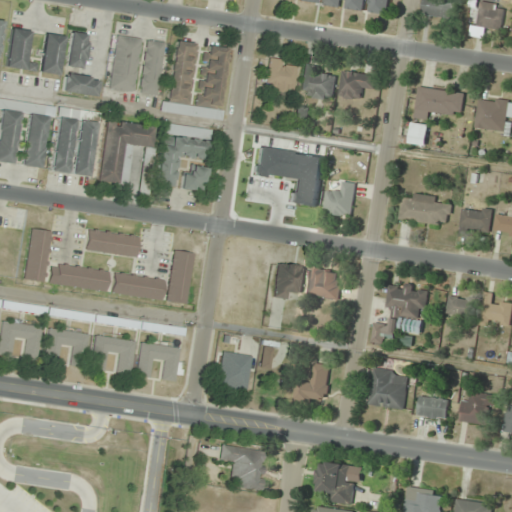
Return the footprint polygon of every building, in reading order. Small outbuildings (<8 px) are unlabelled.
[(455,0),(422,0),(422,17),(455,18),(455,0)] [(504,5),(479,2),(477,26),(502,29),(504,5)] [(4,67),(23,71),(30,32),(11,29),(4,67)] [(39,73),(57,76),(63,38),(45,35),(39,73)] [(135,92),(140,39),(115,36),(109,90),(135,92)] [(158,96),(164,43),(146,41),(140,94),(158,96)] [(219,111),(226,48),(201,45),(175,41),(167,104),(162,103),(161,114),(221,121),(223,111),(219,111)] [(294,92),(295,62),(267,61),(266,91),(294,92)] [(335,77),(317,74),(319,67),(304,65),(299,95),(332,100),(335,77)] [(375,75),(342,71),(339,97),(361,100),(363,90),(374,92),(375,75)] [(99,80),(65,73),(61,91),(95,98),(99,80)] [(464,93),(419,87),(416,112),(461,118),(464,93)] [(511,119),(511,100),(479,97),(476,128),(507,132),(508,119),(511,119)] [(308,120),(308,107),(296,107),(295,119),(308,120)] [(18,113),(0,110),(0,163),(11,165),(18,113)] [(21,167),(39,169),(46,118),(28,115),(21,167)] [(67,174),(72,120),(57,118),(51,173),(67,174)] [(88,178),(94,124),(78,121),(72,175),(88,178)] [(409,143),(426,146),(429,125),(412,122),(409,143)] [(95,183),(125,186),(130,146),(143,147),(138,190),(147,191),(155,128),(115,123),(115,128),(102,127),(95,183)] [(156,185),(173,187),(177,157),(207,161),(211,130),(164,124),(156,185)] [(188,176),(183,174),(178,188),(194,193),(197,183),(202,185),(207,170),(192,165),(188,176)] [(351,218),(357,184),(339,181),(337,191),(326,189),(322,213),(351,218)] [(449,227),(452,201),(413,195),(412,201),(401,200),(399,220),(449,227)] [(491,209),(461,209),(461,234),(491,234),(491,209)] [(495,235),(511,234),(511,212),(495,212),(495,235)] [(43,284),(50,232),(30,229),(23,281),(43,284)] [(84,252),(135,258),(138,236),(87,229),(84,252)] [(185,305),(192,254),(172,251),(165,302),(185,305)] [(108,271),(50,263),(47,284),(105,292),(108,271)] [(304,267),(276,263),(272,298),(289,301),(290,292),(301,293),(304,267)] [(337,300),(343,274),(314,268),(308,293),(337,300)] [(164,280),(113,272),(110,294),(161,301),(164,280)] [(390,325),(373,323),(371,343),(385,344),(385,337),(401,339),(400,343),(412,345),(413,337),(400,335),(401,331),(422,334),(423,320),(420,320),(421,309),(426,310),(429,289),(389,284),(386,311),(392,311),(390,325)] [(448,296),(446,320),(511,324),(511,309),(511,304),(493,303),(494,293),(482,292),(481,299),(448,296)] [(140,319),(97,315),(96,326),(139,331),(140,319)] [(41,327),(2,322),(0,339),(0,355),(11,357),(13,341),(24,342),(22,358),(36,360),(41,327)] [(184,336),(184,325),(162,326),(162,337),(184,336)] [(44,361),(58,363),(60,346),(70,348),(68,366),(83,368),(87,334),(48,329),(44,361)] [(90,370),(104,372),(107,353),(117,355),(115,374),(130,376),(135,341),(94,336),(90,370)] [(160,380),(174,382),(179,346),(140,341),(135,377),(149,378),(152,360),(163,362),(160,380)] [(261,369),(271,368),(270,348),(260,348),(261,369)] [(218,388),(246,391),(251,356),(222,352),(218,388)] [(294,397),(326,401),(330,366),(314,363),(312,383),(297,381),(294,397)] [(369,406),(404,410),(408,372),(373,368),(369,406)] [(470,401),(463,400),(459,421),(488,426),(494,394),(471,390),(470,401)] [(449,399),(419,396),(417,416),(447,420),(449,399)] [(236,489),(261,491),(265,450),(220,446),(219,462),(229,463),(228,478),(237,479),(236,489)] [(347,483),(349,464),(320,461),(316,491),(333,493),(332,503),(352,505),(354,484),(347,483)] [(403,511),(440,511),(443,492),(407,486),(403,511)] [(453,511),(493,511),(495,504),(456,499),(453,511)]
